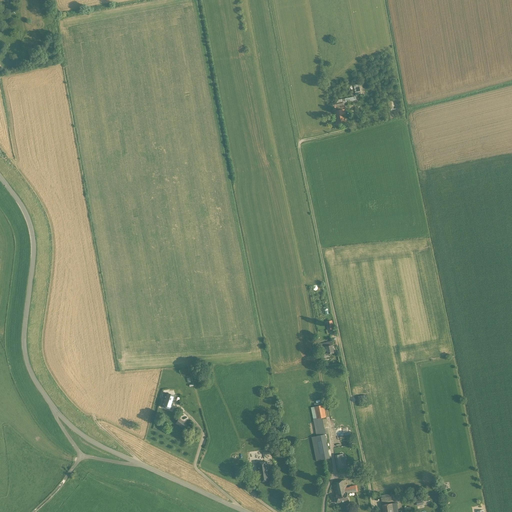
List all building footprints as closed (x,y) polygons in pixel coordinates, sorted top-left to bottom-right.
[(363,95),(361,83),(354,85),(356,96),(363,95)] [(336,103),(333,103),(337,124),(347,122),(345,109),(336,111),(336,109),(340,109),(339,106),(357,103),(356,97),(336,100),(336,103)] [(171,409),(175,395),(166,392),(161,406),(171,409)] [(325,435),(326,434),(322,418),(326,417),(323,405),(323,402),(314,404),(315,407),(311,407),(316,436),(311,437),(316,461),(330,458),(325,435)] [(175,424),(184,429),(187,424),(179,418),(175,424)] [(337,472),(347,470),(344,454),(335,455),(337,472)] [(260,482),(270,480),(269,472),(268,462),(257,463),(258,473),(259,473),(260,482)] [(351,487),(346,488),(345,480),(333,483),(336,497),(334,497),(335,503),(337,503),(349,500),(347,493),(353,492),(353,493),(357,492),(355,485),(351,486),(351,487)] [(398,511),(397,503),(382,505),(382,511),(398,511)]
